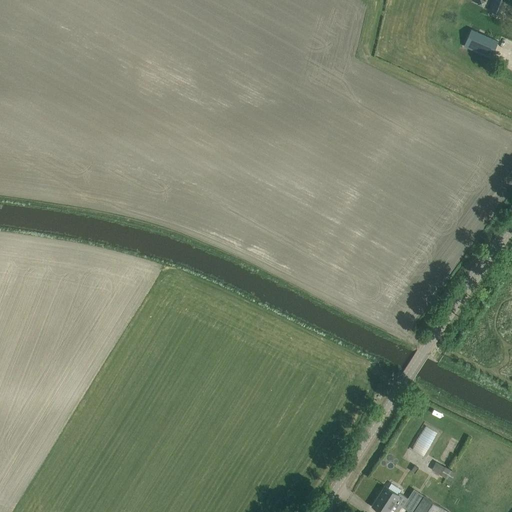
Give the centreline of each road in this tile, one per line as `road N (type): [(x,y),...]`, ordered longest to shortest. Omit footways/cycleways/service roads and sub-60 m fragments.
road 1 (track): [(427,347),(188,232),(0,190)]
road 2 (tertiary): [(321,511),(511,223)]
